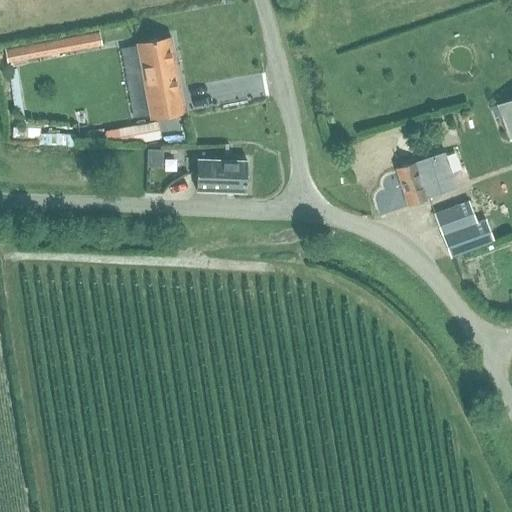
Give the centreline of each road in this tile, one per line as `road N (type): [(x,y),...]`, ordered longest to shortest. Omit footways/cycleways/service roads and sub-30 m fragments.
road 1 (unclassified): [(0,201),(307,207)]
road 2 (unclassified): [(486,348),(399,247),(307,207)]
road 3 (unclassified): [(307,207),(261,0)]
road 4 (track): [(307,207),(296,234),(221,241),(196,260)]
